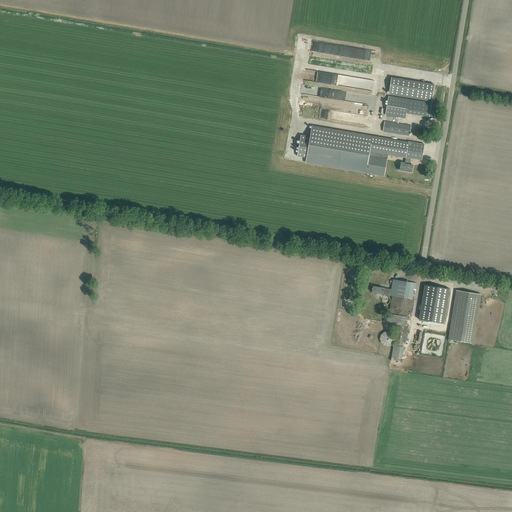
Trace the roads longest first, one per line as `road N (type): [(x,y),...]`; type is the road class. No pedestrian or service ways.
road 1 (unclassified): [(422,265),(0,196)]
road 2 (unclassified): [(422,265),(466,0)]
